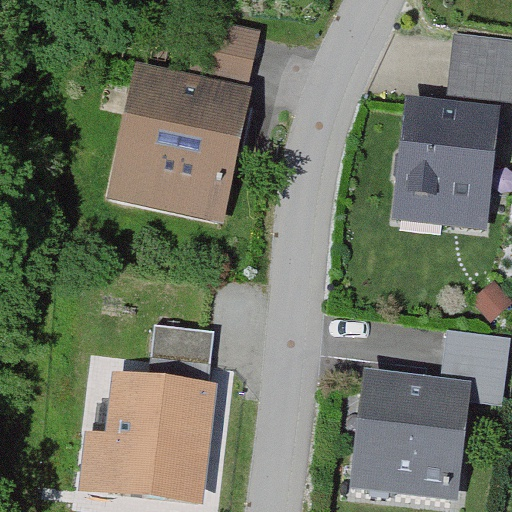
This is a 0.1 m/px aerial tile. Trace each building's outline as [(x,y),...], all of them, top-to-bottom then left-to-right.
[(191,80),(245,92),(257,37),(203,26),(191,80)] [(511,43),(455,38),(452,68),(500,73),(497,103),(511,104),(511,43)] [(500,73),(452,68),(448,98),(497,103),(500,73)] [(122,169),(224,192),(243,102),(141,79),(122,169)] [(485,204),(495,118),(411,108),(405,154),(399,159),(397,177),(402,184),(401,194),(485,204)] [(151,362),(211,369),(215,335),(155,327),(151,362)] [(503,350),(443,343),(440,372),(499,379),(503,350)] [(211,369),(151,362),(148,387),(208,394),(211,369)] [(208,394),(148,387),(121,384),(109,489),(195,500),(208,394)] [(451,493),(463,395),(371,385),(360,472),(396,476),(405,487),(451,493)]
